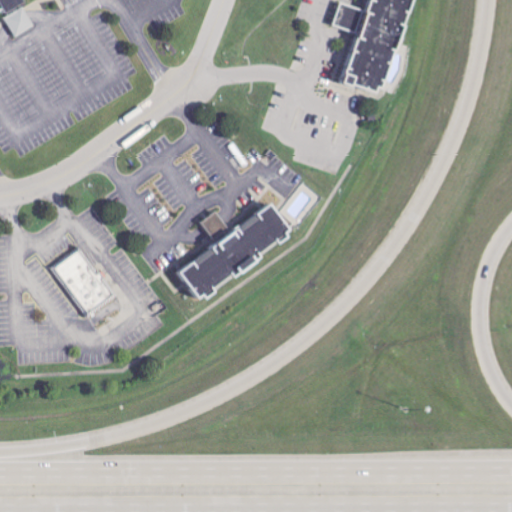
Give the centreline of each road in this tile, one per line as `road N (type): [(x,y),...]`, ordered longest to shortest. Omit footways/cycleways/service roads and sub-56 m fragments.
road 1 (motorway): [(489,0),(474,87),(450,151),(403,235),(338,311),(269,368),(192,411),(97,441),(0,454)]
road 2 (primary): [(0,508),(511,507)]
road 3 (primary): [(511,471),(0,471)]
road 4 (residential): [(0,196),(65,174),(192,82),(224,2)]
road 5 (motorway): [(511,402),(487,359),(479,322),(483,281),(511,224)]
